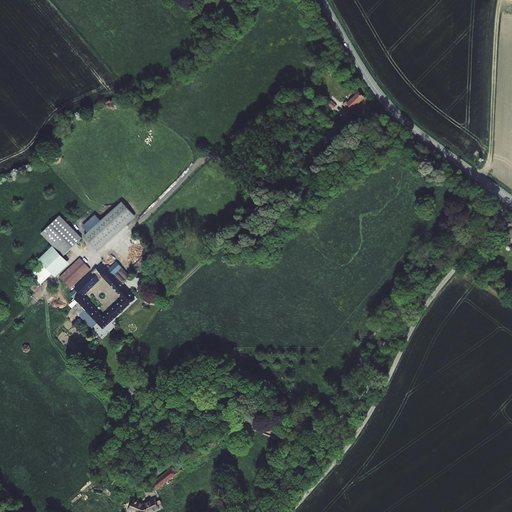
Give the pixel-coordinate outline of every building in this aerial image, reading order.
[(348,109),(349,108),(350,109),(351,108),(352,109),(363,99),(358,94),(347,104),(346,103),(344,104),(348,109)] [(331,100),(327,104),(333,109),(336,106),(331,100)] [(123,203),(99,224),(105,230),(112,238),(136,217),(123,203)] [(60,216),(41,234),(63,257),(82,239),(60,216)] [(31,275),(41,285),(52,275),(55,278),(69,264),(52,247),(38,260),(41,264),(31,275)] [(80,258),(59,277),(70,289),(91,270),(80,258)] [(137,270),(138,272),(144,268),(140,261),(131,267),(134,272),(137,270)] [(97,273),(124,301),(103,320),(83,299),(100,283),(94,276),(66,301),(75,311),(79,307),(103,332),(136,301),(124,289),(115,280),(103,267),(97,273)] [(124,272),(115,280),(124,289),(132,281),(124,272)] [(156,494),(190,467),(190,466),(176,472),(164,481),(162,478),(152,486),(156,494)] [(133,500),(129,510),(133,511),(157,511),(160,511),(156,500),(144,505),(133,500)]
